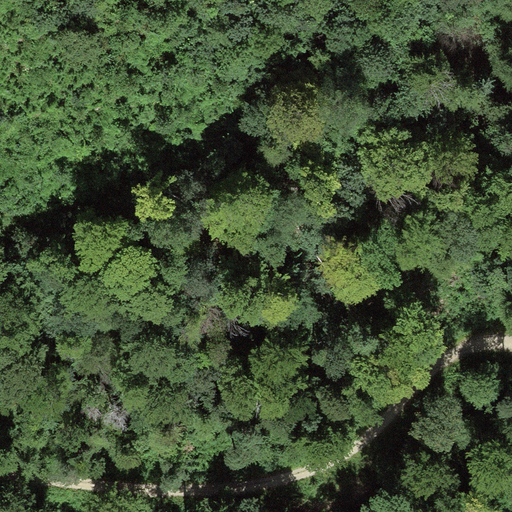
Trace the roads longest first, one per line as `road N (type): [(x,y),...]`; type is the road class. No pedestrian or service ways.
road 1 (track): [(0,476),(214,489),(311,475),(354,453),(472,355),(511,343)]
road 2 (track): [(0,212),(87,194),(207,127),(301,53),(334,0)]
